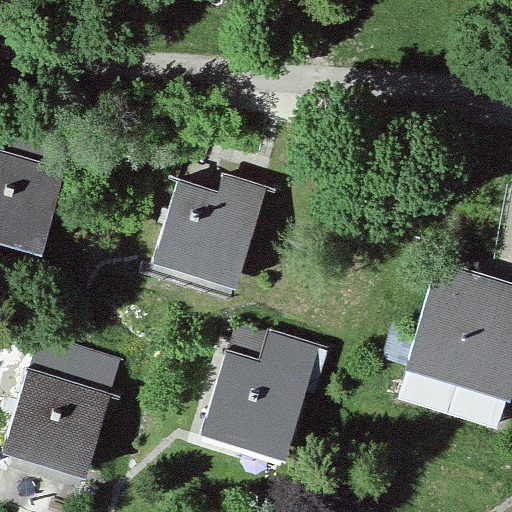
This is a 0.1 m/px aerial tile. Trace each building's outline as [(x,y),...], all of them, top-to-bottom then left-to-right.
[(2,125),(0,132),(0,218),(45,232),(63,170),(54,167),(61,143),(2,125)] [(216,190),(177,178),(155,254),(165,257),(169,244),(239,266),(264,187),(221,174),(216,190)] [(436,261),(397,392),(497,423),(508,387),(511,375),(511,287),(498,282),(436,261)] [(205,411),(288,437),(318,341),(315,345),(271,331),(270,326),(268,334),(234,323),(205,411)] [(7,430),(89,455),(115,362),(71,348),(38,338),(7,430)]
